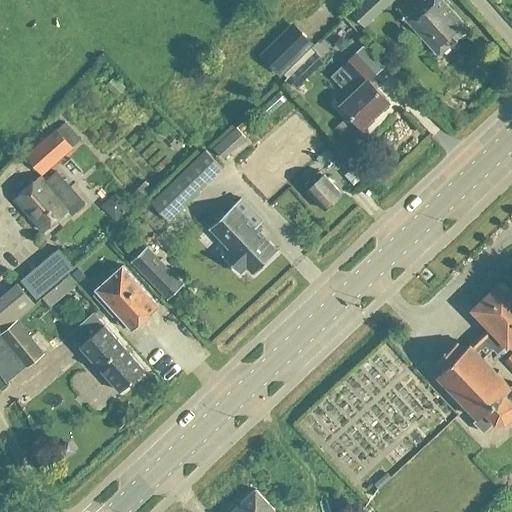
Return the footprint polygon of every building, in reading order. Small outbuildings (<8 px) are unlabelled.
[(363,0),(350,12),(364,27),(393,0),(363,0)] [(405,0),(397,8),(406,18),(405,18),(439,54),(468,27),(442,0),(405,0)] [(294,25),(261,58),(281,78),(310,48),(314,45),(294,25)] [(337,50),(346,38),(334,29),(325,41),(337,50)] [(216,55),(230,63),(237,49),(224,42),(216,55)] [(296,88),(324,61),(316,53),(321,48),(316,43),(314,45),(310,48),(313,51),(308,57),(307,57),(285,78),(296,88)] [(389,101),(369,80),(377,72),(357,50),(339,66),(359,88),(340,106),(361,128),(389,101)] [(472,83),(485,77),(477,55),(463,60),(472,83)] [(212,147),(223,159),(246,138),(235,127),(212,147)] [(72,146),(56,128),(24,156),(41,175),(73,147),(72,146)] [(333,154),(327,147),(316,157),(322,164),(333,154)] [(205,149),(152,202),(169,220),(208,181),(223,167),(205,149)] [(347,176),(353,183),(362,175),(354,166),(348,171),(347,176)] [(322,174),(319,170),(302,185),(323,208),(340,193),(323,174),(322,174)] [(44,231),(69,209),(40,176),(15,198),(44,231)] [(262,221),(239,199),(209,229),(231,250),(223,258),(239,273),(246,266),(253,273),(277,249),(255,228),(262,221)] [(116,221),(125,215),(115,200),(105,207),(116,221)] [(35,297),(73,266),(58,248),(20,280),(35,297)] [(188,289),(153,249),(137,263),(173,303),(188,289)] [(127,324),(131,329),(158,305),(122,265),(96,288),(98,291),(94,295),(113,316),(117,312),(121,317),(117,321),(123,327),(127,324)] [(78,268),(71,273),(79,281),(85,276),(78,268)] [(17,282),(0,296),(0,298),(16,318),(34,303),(17,282)] [(474,309),(489,324),(465,347),(458,341),(436,362),(443,369),(437,375),(478,417),(473,421),(483,431),(494,420),(496,422),(505,422),(511,415),(511,383),(510,385),(475,349),(485,339),(497,352),(506,343),(507,344),(511,338),(511,292),(502,282),(474,309)] [(70,333),(81,346),(121,391),(145,369),(104,324),(104,325),(93,313),(70,333)] [(29,365),(44,352),(19,322),(4,334),(29,365)] [(0,363),(15,350),(1,337),(0,337),(0,363)] [(511,351),(503,360),(511,368),(511,351)] [(387,471),(374,483),(378,487),(391,476),(387,471)] [(256,489),(230,511),(274,511),(273,510),(274,510),(256,489)]
